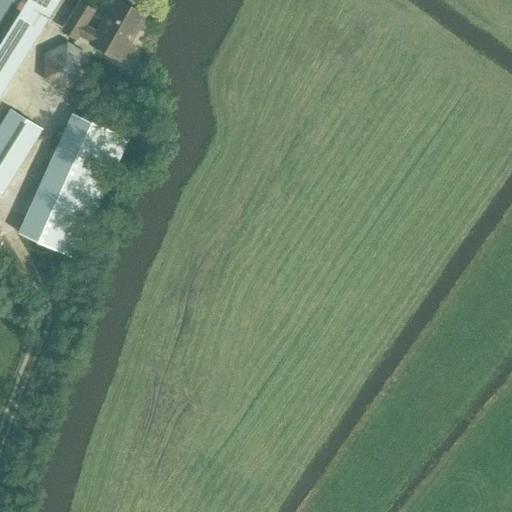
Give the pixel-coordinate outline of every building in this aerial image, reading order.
[(0,0),(0,97),(45,25),(10,0),(0,0)] [(10,0),(45,25),(60,0),(10,0)] [(129,44),(146,15),(119,0),(116,0),(98,31),(86,24),(95,9),(80,0),(63,30),(78,39),(80,35),(93,42),(91,46),(115,60),(121,59),(123,56),(129,60),(137,48),(129,44)] [(67,95),(88,80),(89,57),(68,43),(44,55),(44,81),(67,95)] [(0,190),(4,193),(43,129),(11,109),(0,127),(0,190)]
